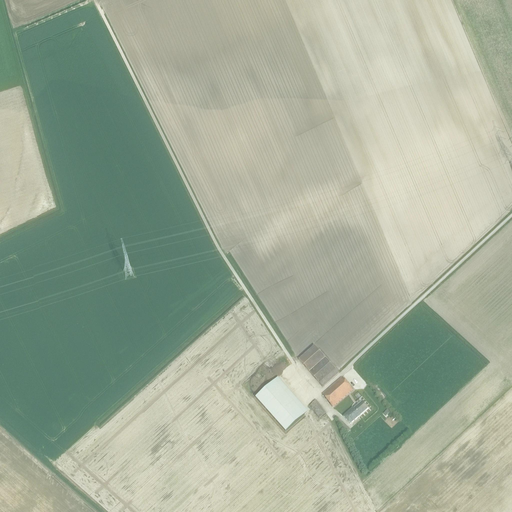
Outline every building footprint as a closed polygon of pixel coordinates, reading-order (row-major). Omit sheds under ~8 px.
[(299,360),(310,373),(325,359),(314,346),(299,360)] [(323,387),(335,377),(339,374),(325,359),(310,373),(323,387)] [(332,408),(349,393),(353,390),(342,378),(322,395),(332,408)] [(274,382),(255,399),(286,432),(304,416),(274,382)] [(357,402),(357,403),(359,405),(354,409),(353,408),(343,416),(350,424),(368,409),(360,399),(357,402)] [(320,419),(326,414),(316,401),(310,406),(320,419)]
